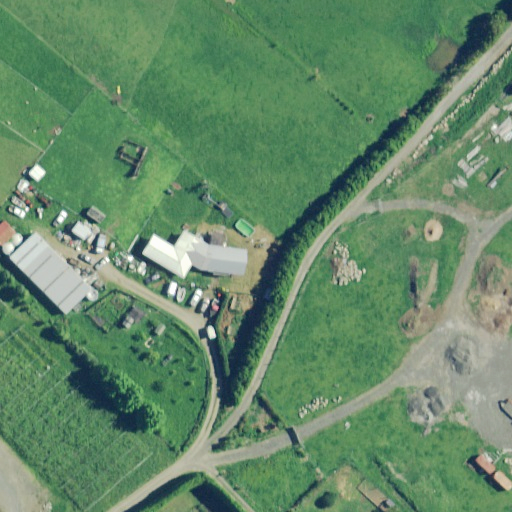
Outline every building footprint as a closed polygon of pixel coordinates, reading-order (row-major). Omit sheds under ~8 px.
[(103,217),(89,208),(84,216),(98,225),(103,217)] [(0,224),(0,245),(12,233),(2,223),(0,224)] [(88,233),(75,224),(69,232),(81,241),(88,233)] [(87,291),(31,235),(7,259),(63,315),(87,291)] [(206,247),(204,259),(192,258),(191,271),(203,273),(240,277),(243,252),(206,247)]
